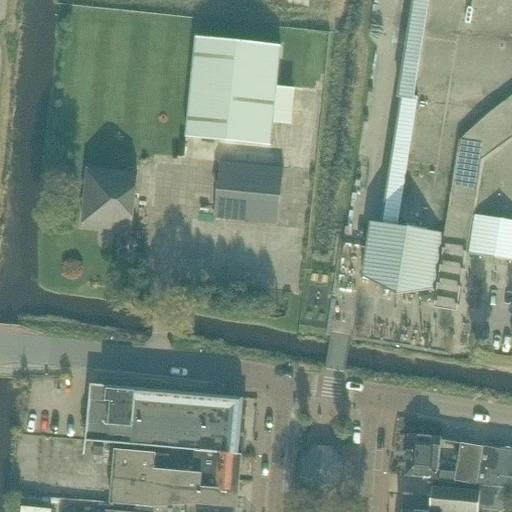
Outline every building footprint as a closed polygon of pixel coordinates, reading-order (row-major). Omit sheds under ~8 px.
[(511,0),(414,0),(399,97),(403,98),(383,225),(372,223),(363,277),(400,283),(440,289),(443,267),(454,269),(465,271),(466,262),(468,254),(511,260),(511,0)] [(271,146),(281,46),(197,37),(187,138),(271,146)] [(237,152),(236,162),(272,165),(273,155),(237,152)] [(221,162),(215,217),(279,223),(284,168),(267,167),(243,164),(221,162)] [(132,232),(138,174),(88,169),(83,226),(132,232)] [(454,269),(443,267),(440,289),(438,303),(448,305),(460,307),(465,271),(454,269)] [(86,440),(86,441),(94,442),(96,442),(107,443),(117,444),(197,451),(239,455),(241,440),(244,406),(244,399),(244,398),(107,386),(99,385),(91,384),(86,440)] [(438,471),(441,438),(410,435),(407,476),(424,477),(424,481),(455,483),(455,482),(457,473),(438,471)] [(94,442),(92,464),(115,466),(114,468),(111,504),(156,508),(193,505),(232,507),(235,508),(237,481),(239,455),(197,451),(195,473),(168,471),(170,455),(116,450),(117,444),(107,443),(96,442),(94,442)] [(483,447),(462,444),(457,473),(455,482),(480,484),(483,447)] [(505,486),(511,486),(511,452),(483,447),(480,484),(505,486)] [(344,463),(333,450),(316,448),(302,459),(301,477),(312,490),(329,492),(341,481),(343,480),(344,463)] [(404,511),(403,511),(478,511),(479,509),(503,511),(504,496),(505,488),(480,486),(480,491),(433,487),(432,497),(405,495),(404,511)] [(58,511),(59,500),(27,499),(26,511),(58,511)]
